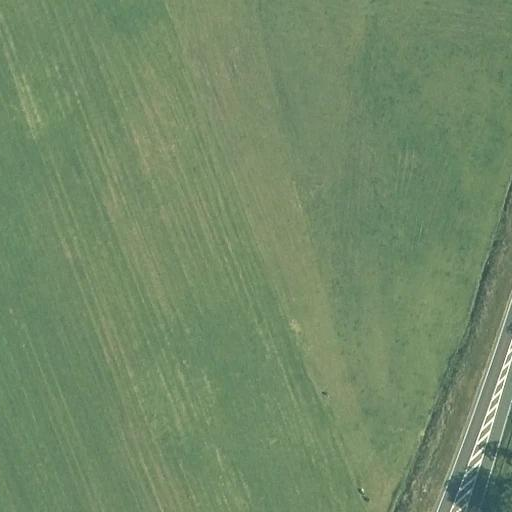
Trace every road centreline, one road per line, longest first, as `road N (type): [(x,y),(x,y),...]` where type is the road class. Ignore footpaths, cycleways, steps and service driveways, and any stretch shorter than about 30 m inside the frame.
road 1 (trunk): [(511,324),(442,511)]
road 2 (trunk): [(471,511),(511,383)]
